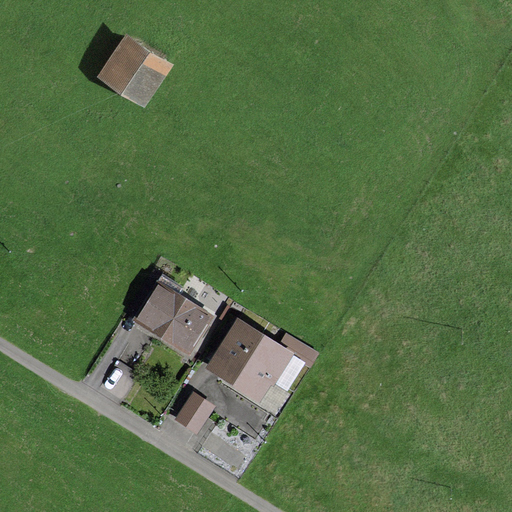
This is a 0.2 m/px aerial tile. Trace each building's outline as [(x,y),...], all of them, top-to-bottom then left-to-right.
[(172,57),(126,27),(97,70),(143,101),(172,57)] [(214,316),(177,294),(182,287),(161,274),(157,281),(155,280),(130,321),(188,357),(214,316)] [(319,352),(286,331),(277,344),(236,318),(203,369),(260,405),(293,354),(311,365),(319,352)] [(141,374),(117,359),(102,382),(126,397),(141,374)] [(196,434),(214,406),(191,391),(173,419),(196,434)] [(249,454),(210,430),(199,448),(238,472),(249,454)]
